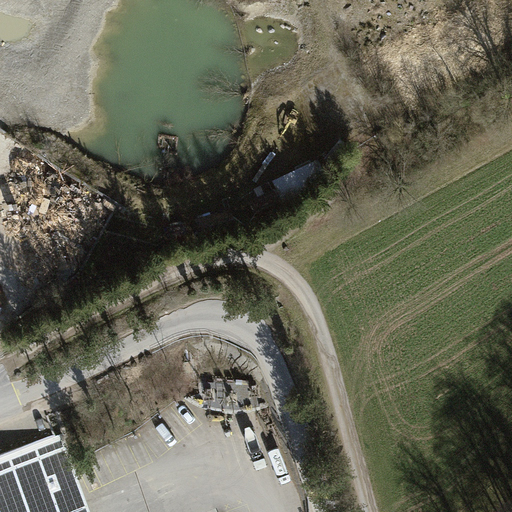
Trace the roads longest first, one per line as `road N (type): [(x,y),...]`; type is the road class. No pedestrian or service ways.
road 1 (track): [(371,511),(304,301),(264,258),(195,262),(0,366)]
road 2 (track): [(242,254),(335,197),(364,156),(357,126),(291,0)]
road 3 (unknown): [(267,511),(223,458),(112,503)]
